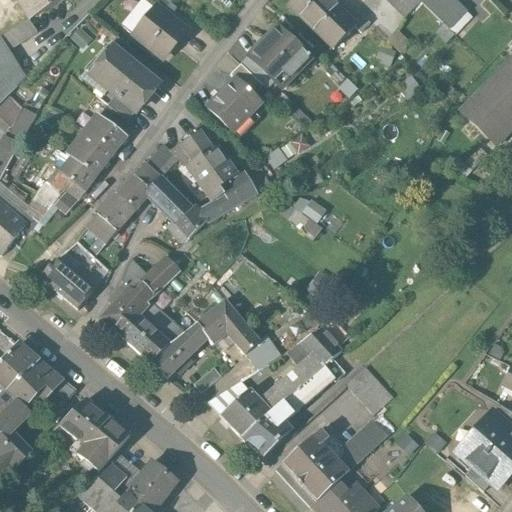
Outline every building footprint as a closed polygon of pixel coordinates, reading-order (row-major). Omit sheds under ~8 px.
[(11,0),(29,25),(32,29),(73,0),(11,0)] [(157,0),(154,0),(149,6),(157,13),(168,22),(174,14),(157,0)] [(219,0),(235,12),(244,0),(219,0)] [(337,14),(321,0),(302,0),(288,15),(330,55),(354,31),(337,14)] [(379,0),(406,24),(422,8),(413,0),(379,0)] [(467,16),(449,0),(428,0),(422,8),(450,34),(467,16)] [(346,5),(337,14),(354,31),(359,36),(368,26),(346,5)] [(168,22),(157,13),(132,43),(164,69),(189,39),(168,22)] [(0,104),(32,83),(17,62),(42,44),(32,29),(29,25),(0,46),(0,104)] [(246,67),(273,93),(304,61),(276,35),(246,67)] [(117,45),(111,53),(112,54),(130,68),(136,60),(117,45)] [(511,51),(511,53),(511,63),(458,118),(496,155),(511,138),(511,51)] [(130,68),(112,54),(87,84),(115,107),(134,122),(136,124),(161,93),(130,68)] [(262,93),(240,72),(230,82),(236,88),(252,104),(262,93)] [(207,118),(232,142),(261,112),(252,104),(236,88),(207,118)] [(115,107),(107,116),(127,131),(134,122),(115,107)] [(19,113),(0,147),(0,150),(16,159),(37,123),(19,113)] [(107,116),(100,125),(126,145),(133,136),(127,131),(107,116)] [(97,123),(82,141),(111,165),(126,145),(100,125),(97,123)] [(82,141),(65,161),(71,165),(96,186),(111,165),(82,141)] [(237,186),(218,157),(213,161),(199,141),(179,154),(188,170),(181,174),(207,215),(228,203),(223,195),(237,186)] [(0,188),(16,159),(0,150),(0,188)] [(188,170),(179,154),(177,152),(170,159),(176,166),(181,174),(188,170)] [(175,167),(161,154),(146,170),(160,183),(175,167)] [(96,186),(71,165),(58,182),(71,192),(83,201),(96,186)] [(146,170),(134,185),(147,197),(159,184),(160,183),(146,170)] [(259,205),(245,181),(237,186),(223,195),(228,203),(207,215),(201,219),(210,229),(213,232),(259,205)] [(159,184),(147,197),(147,207),(172,229),(176,233),(192,217),(159,184)] [(123,235),(147,207),(147,197),(134,185),(103,219),(123,235)] [(66,222),(83,201),(71,192),(54,213),(66,222)] [(305,194),(286,215),(307,234),(326,213),(305,194)] [(0,264),(2,267),(35,229),(0,199),(0,264)] [(196,214),(192,217),(176,233),(172,229),(164,237),(179,251),(183,247),(187,251),(210,229),(201,219),(196,214)] [(123,235),(103,219),(85,240),(104,256),(123,235)] [(106,281),(75,253),(44,286),(75,314),(106,281)] [(121,344),(154,308),(181,279),(164,264),(141,289),(135,283),(97,323),(121,344)] [(226,307),(196,330),(212,348),(215,352),(224,343),(232,351),(234,350),(246,363),(262,347),(226,307)] [(121,344),(150,372),(170,353),(186,339),(154,308),(121,344)] [(212,348),(196,330),(186,339),(170,353),(150,372),(166,389),(176,380),(179,384),(197,368),(194,364),(212,348)] [(262,347),(246,363),(258,376),(284,359),(268,341),(262,347)] [(40,369),(18,348),(0,367),(0,392),(1,394),(0,394),(0,418),(1,419),(13,406),(9,402),(21,389),(40,369)] [(263,405),(307,365),(296,351),(284,359),(258,376),(241,387),(250,397),(218,425),(240,449),(275,418),(263,405)] [(310,361),(307,365),(263,405),(275,418),(240,449),(259,469),(292,439),(284,431),(298,418),(301,421),(336,389),(310,361)] [(345,385),(372,416),(393,399),(366,367),(345,385)] [(62,389),(40,369),(21,389),(36,402),(44,409),(62,389)] [(511,374),(503,393),(511,397),(511,374)] [(25,415),(36,402),(21,389),(9,402),(13,406),(1,419),(0,420),(0,467),(6,474),(25,454),(11,441),(31,420),(25,415)] [(129,448),(84,408),(60,435),(82,455),(76,462),(99,482),(111,469),(129,448)] [(511,418),(504,413),(500,419),(511,430),(511,418)] [(511,430),(500,419),(495,415),(463,453),(475,464),(504,489),(507,491),(511,485),(511,430)] [(347,460),(338,468),(350,480),(389,443),(383,437),(389,431),(382,423),(375,429),(373,427),(343,455),(347,460)] [(321,435),(276,479),(308,511),(317,511),(340,490),(350,480),(338,468),(326,456),(334,448),(321,435)] [(504,489),(475,464),(468,472),(497,498),(504,489)] [(92,511),(114,511),(123,503),(117,497),(128,484),(111,469),(99,482),(81,502),(92,511)] [(133,491),(156,511),(160,511),(179,491),(153,469),(133,491)] [(340,490),(317,511),(372,511),(356,494),(350,500),(340,490)] [(156,511),(133,491),(123,503),(114,511),(156,511)] [(396,511),(414,511),(406,503),(396,511)]
